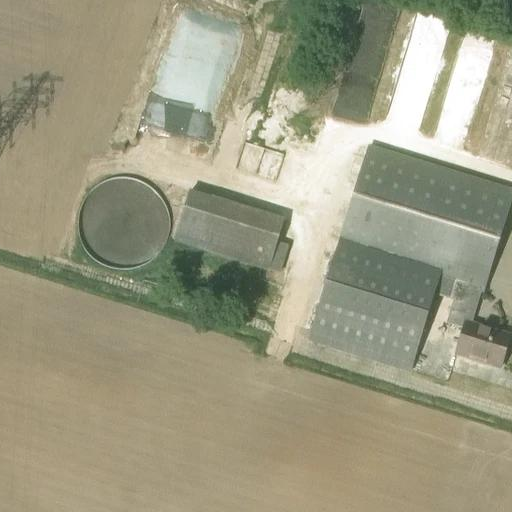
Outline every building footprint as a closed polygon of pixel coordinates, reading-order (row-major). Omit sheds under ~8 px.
[(200,19),(204,8),(189,1),(184,13),(200,19)] [(418,23),(406,60),(431,68),(443,31),(418,23)] [(463,35),(455,87),(477,90),(485,39),(463,35)] [(231,64),(203,56),(176,150),(204,158),(231,64)] [(483,292),(511,195),(366,152),(336,252),(307,344),(410,375),(438,283),(453,287),(448,302),(452,303),(445,327),(461,331),(453,357),(499,371),(509,337),(469,325),(479,291),(483,292)] [(123,271),(129,271),(135,270),(141,268),(146,265),(151,262),(156,258),(160,253),(163,248),(166,243),(168,237),(169,231),(169,225),(169,219),(168,213),(166,207),(163,202),(160,197),(156,192),(151,188),(146,185),(141,182),(135,181),(129,179),(123,179),(117,179),(111,180),(105,182),(100,185),(95,188),(90,192),(86,197),(83,202),(80,207),(78,213),(77,219),(77,225),(77,231),(78,237),(80,243),(83,248),(86,253),(90,258),(95,262),(100,265),(105,268),(111,270),(117,271),(123,271)] [(277,244),(284,221),(189,192),(173,244),(268,273),(269,272),(277,244)] [(18,249),(44,252),(45,239),(19,236),(18,249)] [(289,247),(277,244),(269,272),(280,275),(289,247)] [(457,378),(502,395),(506,384),(462,367),(457,378)]
